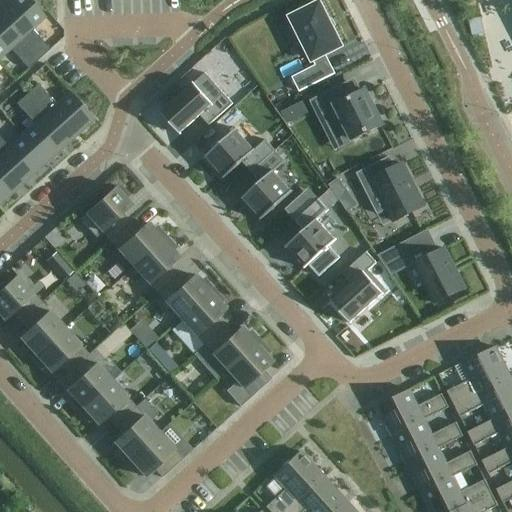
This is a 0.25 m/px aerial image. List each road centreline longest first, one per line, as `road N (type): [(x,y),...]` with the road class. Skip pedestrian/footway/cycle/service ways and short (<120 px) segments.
road 1 (residential): [(511,305),(362,0)]
road 2 (residential): [(113,136),(143,149),(322,356)]
road 3 (residential): [(322,356),(146,511)]
road 4 (residential): [(511,310),(374,376),(322,356)]
road 5 (residential): [(120,511),(0,380)]
road 6 (residential): [(0,244),(102,156),(113,136)]
road 7 (residential): [(113,136),(126,99),(209,20)]
